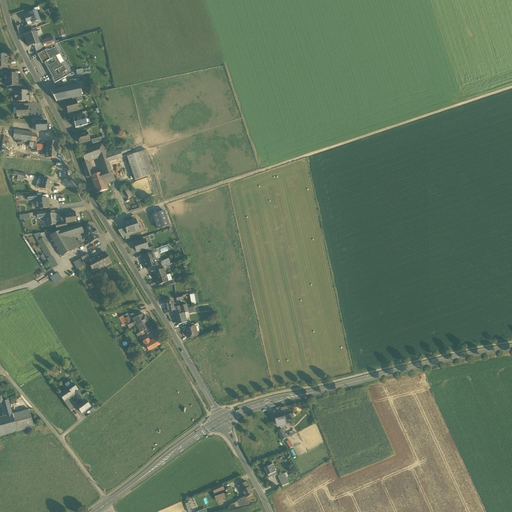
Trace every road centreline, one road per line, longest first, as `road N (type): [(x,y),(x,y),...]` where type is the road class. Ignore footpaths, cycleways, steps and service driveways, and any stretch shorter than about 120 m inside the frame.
road 1 (secondary): [(2,0),(83,185),(221,419)]
road 2 (track): [(511,86),(105,222)]
road 3 (secondary): [(221,419),(511,347)]
road 4 (residential): [(107,502),(0,368)]
road 5 (secondary): [(221,419),(107,502)]
